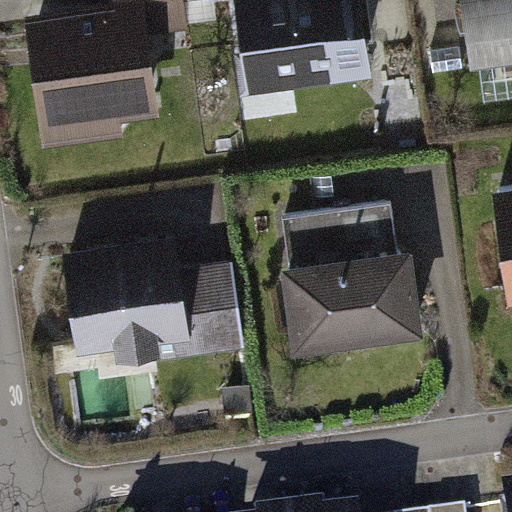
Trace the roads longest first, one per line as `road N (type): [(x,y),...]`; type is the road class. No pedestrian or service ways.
road 1 (residential): [(511,444),(22,510)]
road 2 (residential): [(0,362),(22,510)]
